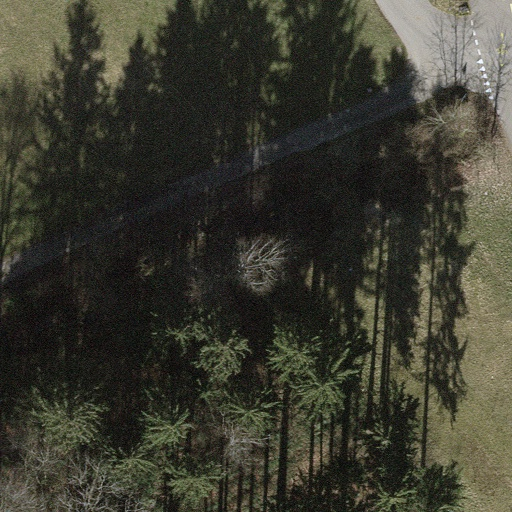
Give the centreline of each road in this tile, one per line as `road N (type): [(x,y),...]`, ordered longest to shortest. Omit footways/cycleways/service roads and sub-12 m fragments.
road 1 (track): [(0,276),(267,156),(498,65)]
road 2 (track): [(405,0),(437,32),(498,65),(511,63)]
